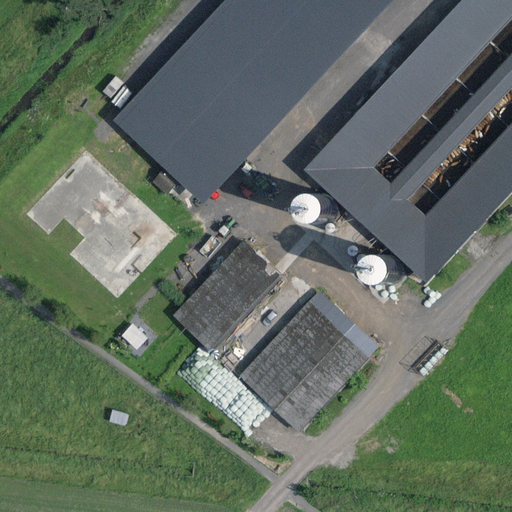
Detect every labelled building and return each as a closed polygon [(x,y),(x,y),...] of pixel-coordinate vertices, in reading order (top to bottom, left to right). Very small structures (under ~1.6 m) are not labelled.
[(227,0),(114,121),(205,205),(396,0),(227,0)] [(511,19),(511,0),(464,0),(305,170),(427,284),(511,192),(511,125),(427,217),(409,201),(511,90),(511,53),(391,184),(374,168),(511,19)] [(313,224),(318,226),(323,225),(328,223),(332,219),(334,214),(335,209),(333,204),(330,199),(326,196),(321,194),(316,194),(311,196),(307,199),(304,203),(303,208),(303,213),(305,218),(308,222),(313,224)] [(329,232),(330,233),(332,233),(334,233),(335,232),(336,231),(337,229),(337,227),(336,226),(335,225),(334,224),(332,223),(331,224),(329,224),(328,225),(327,227),(327,228),(327,230),(328,231),(329,232)] [(282,276),(244,241),(173,317),(211,353),(282,276)] [(352,255),(354,256),(355,256),(357,256),(358,255),(360,254),(360,252),(360,250),(359,249),(358,247),(357,247),(355,246),(354,247),(352,247),(351,248),(351,250),(350,251),(350,253),(351,254),(352,255)] [(361,264),(363,265),(365,265),(366,265),(368,264),(369,263),(369,261),(369,259),(369,258),(368,256),(366,256),(365,255),(363,255),(362,256),(361,257),(360,258),(360,260),(360,262),(360,263),(361,264)] [(380,286),(385,287),(390,286),(395,284),(399,280),(401,275),(401,270),(400,265),(397,260),(393,257),(388,256),(383,256),(378,257),(374,261),(371,265),(370,269),(370,274),(372,279),(375,283),(380,286)] [(380,346),(320,290),(238,377),(299,433),(380,346)]
